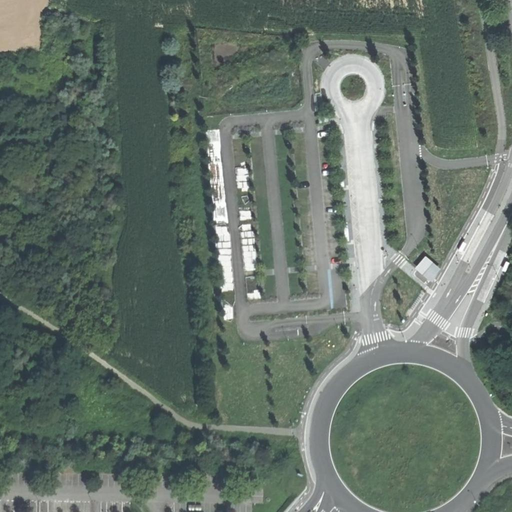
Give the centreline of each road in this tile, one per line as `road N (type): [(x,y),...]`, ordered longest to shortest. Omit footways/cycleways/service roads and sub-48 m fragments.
road 1 (residential): [(369,300),(357,126)]
road 2 (tertiary): [(470,379),(464,331),(509,218)]
road 3 (tertiary): [(509,218),(435,329),(410,351)]
road 4 (tertiary): [(410,351),(379,353),(336,388),(320,435),(324,462)]
road 5 (residential): [(357,126),(377,79),(359,62),(330,73),(329,97),(353,117)]
